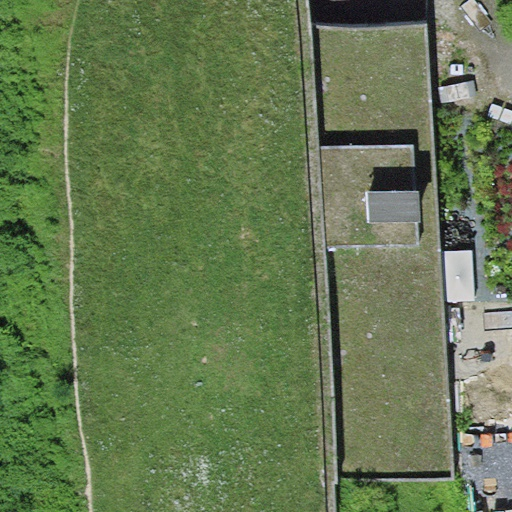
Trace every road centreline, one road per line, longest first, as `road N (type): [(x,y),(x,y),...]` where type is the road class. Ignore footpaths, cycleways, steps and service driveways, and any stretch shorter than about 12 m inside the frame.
road 1 (motorway): [(264,511),(230,0)]
road 2 (motorway): [(155,0),(180,511)]
